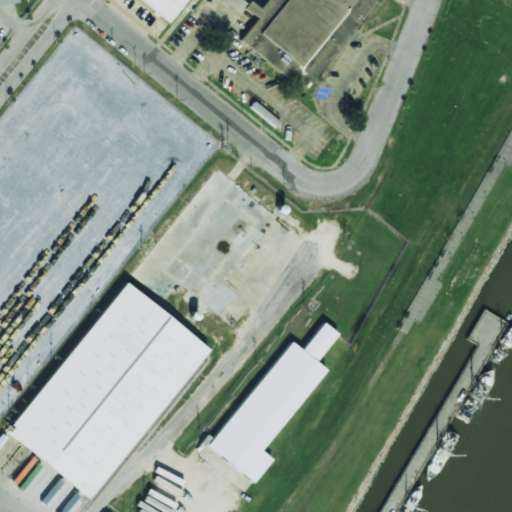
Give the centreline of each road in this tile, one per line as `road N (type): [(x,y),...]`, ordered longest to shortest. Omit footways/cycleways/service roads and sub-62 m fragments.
road 1 (residential): [(99,511),(222,374),(335,224)]
road 2 (residential): [(338,184),(307,182),(287,168),(80,0)]
road 3 (residential): [(338,184),(363,164),(426,0)]
road 4 (tertiary): [(0,96),(78,0)]
